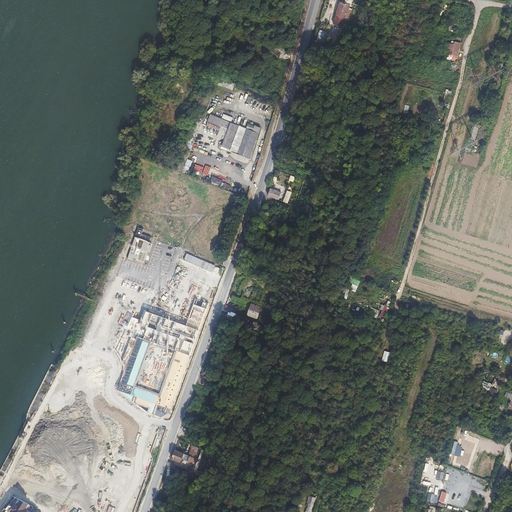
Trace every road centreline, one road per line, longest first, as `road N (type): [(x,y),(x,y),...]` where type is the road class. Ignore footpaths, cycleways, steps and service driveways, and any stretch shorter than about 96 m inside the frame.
road 1 (tertiary): [(315,0),(274,147),(175,424)]
road 2 (track): [(401,296),(479,3),(472,0)]
